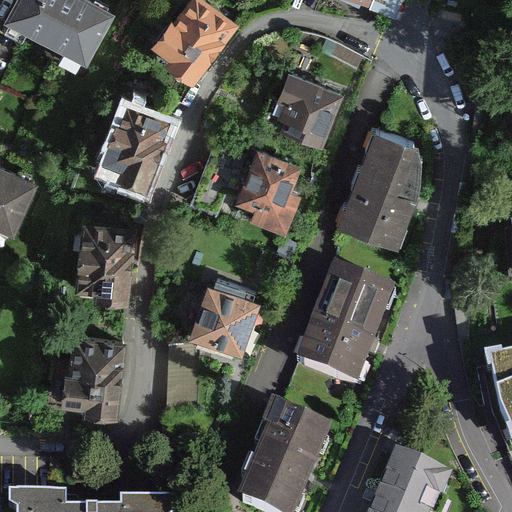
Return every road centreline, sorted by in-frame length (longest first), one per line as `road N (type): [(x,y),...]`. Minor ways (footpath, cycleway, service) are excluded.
road 1 (residential): [(418,326),(450,232),(459,174),(439,90),(388,45),(323,21),(274,23),(252,31),(205,89),(160,195),(138,413),(129,430),(101,446),(0,444)]
road 2 (residential): [(418,326),(438,341),(464,416),(511,511)]
road 3 (residential): [(336,511),(418,326)]
